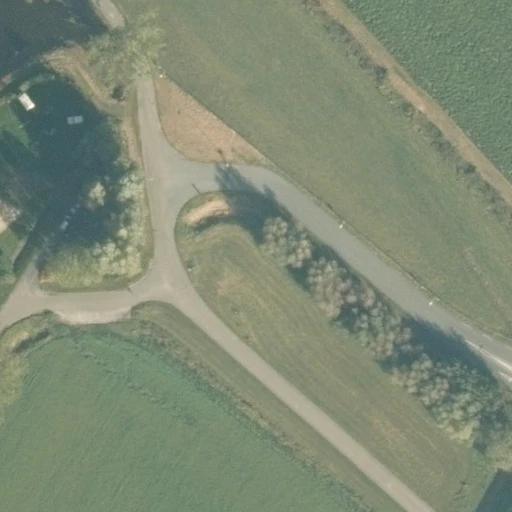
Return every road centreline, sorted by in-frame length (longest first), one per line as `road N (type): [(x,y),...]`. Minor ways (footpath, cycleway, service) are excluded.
road 1 (unclassified): [(464,340),(286,195),(252,179),(206,177),(159,188)]
road 2 (unclassified): [(417,511),(169,283)]
road 3 (unclassified): [(159,188),(145,77),(98,0)]
road 4 (unclassified): [(16,298),(125,298),(169,283)]
road 5 (unclassified): [(16,298),(86,186)]
